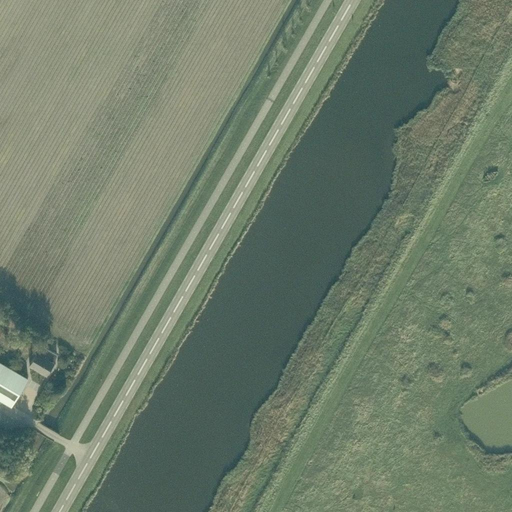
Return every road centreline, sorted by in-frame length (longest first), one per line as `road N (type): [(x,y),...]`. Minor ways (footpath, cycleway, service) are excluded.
road 1 (primary): [(59,511),(352,0)]
road 2 (track): [(511,73),(273,511)]
